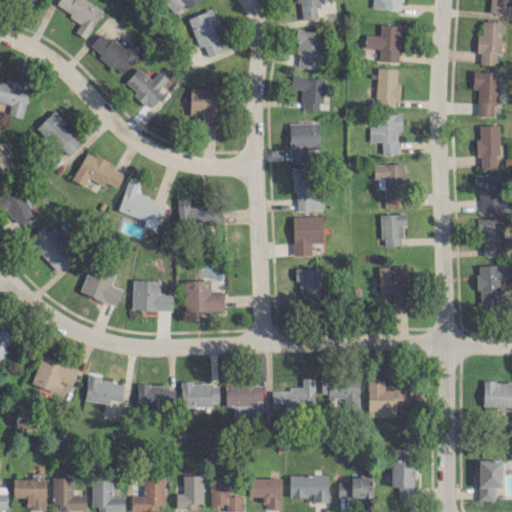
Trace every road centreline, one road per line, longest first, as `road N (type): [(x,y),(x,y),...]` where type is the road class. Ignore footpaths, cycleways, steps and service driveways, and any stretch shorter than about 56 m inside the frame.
road 1 (residential): [(0,275),(62,326),(135,348),(511,345)]
road 2 (residential): [(445,511),(434,91),(440,0)]
road 3 (residential): [(261,342),(251,134),(256,26),(246,0)]
road 4 (residential): [(0,33),(61,69),(114,126),(159,155),(205,167),(253,166)]
